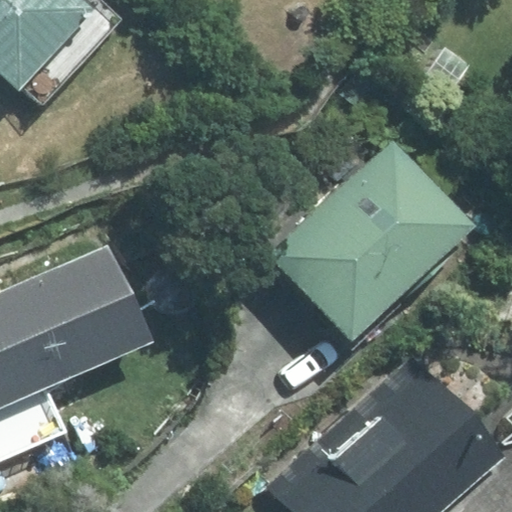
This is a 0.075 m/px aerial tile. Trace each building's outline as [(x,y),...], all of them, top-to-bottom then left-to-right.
[(0,0),(0,76),(3,79),(76,0),(0,0)] [(434,37),(413,63),(454,96),(475,70),(434,37)] [(382,132),(261,247),(338,328),(459,213),(382,132)] [(35,377),(136,333),(98,241),(0,282),(0,450),(56,426),(35,377)] [(407,354),(263,480),(290,511),(426,511),(493,452),(407,354)] [(488,511),(465,486),(435,511),(488,511)]
